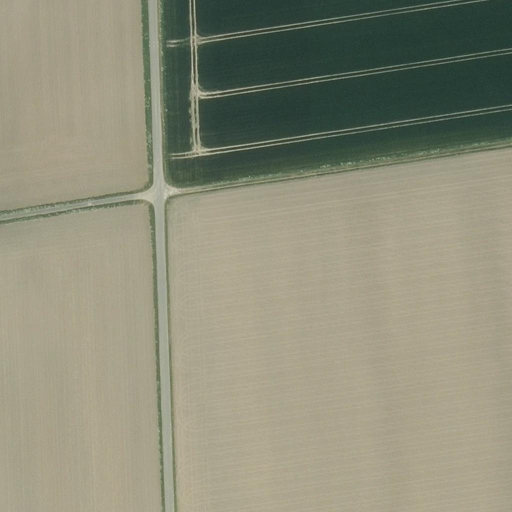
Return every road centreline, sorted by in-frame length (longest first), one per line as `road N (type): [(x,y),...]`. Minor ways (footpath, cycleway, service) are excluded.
road 1 (unclassified): [(152,0),(171,511)]
road 2 (track): [(158,192),(511,144)]
road 3 (track): [(158,192),(0,217)]
